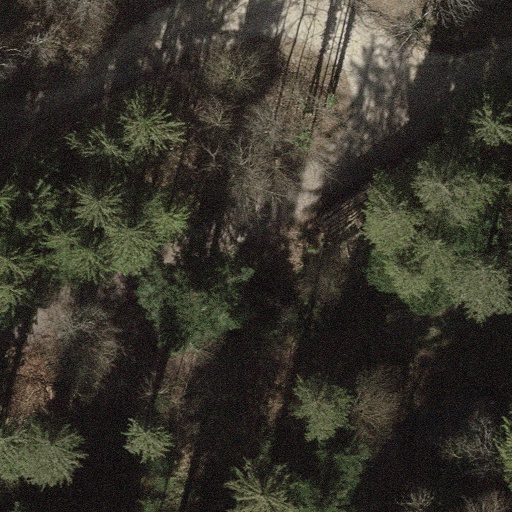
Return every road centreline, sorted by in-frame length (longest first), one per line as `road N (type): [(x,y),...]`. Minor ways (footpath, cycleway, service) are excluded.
road 1 (track): [(389,131),(367,66),(324,25),(270,12),(193,23),(0,116)]
road 2 (track): [(0,346),(233,241),(351,174),(389,131)]
road 3 (track): [(389,131),(511,56)]
